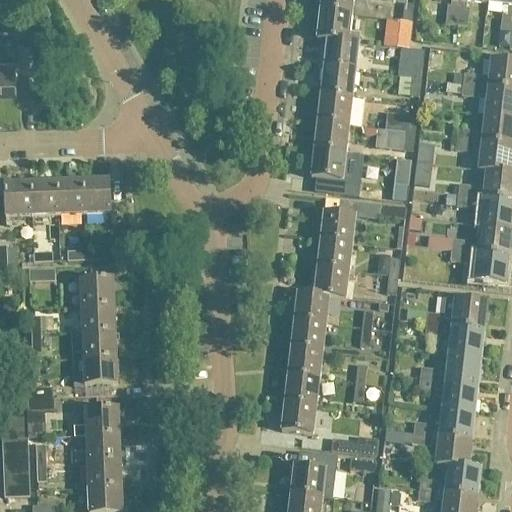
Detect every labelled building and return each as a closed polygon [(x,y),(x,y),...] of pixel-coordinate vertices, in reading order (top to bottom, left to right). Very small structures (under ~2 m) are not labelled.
[(321,0),(320,15),(351,19),(353,0),(321,0)] [(445,27),(456,29),(459,0),(436,0),(452,2),(451,10),(447,10),(445,27)] [(459,0),(456,29),(467,30),(469,12),(466,12),(467,4),(487,6),(487,0),(459,0)] [(500,34),(511,35),(511,26),(511,0),(487,0),(487,6),(506,8),(505,16),(502,16),(500,34)] [(403,7),(401,25),(411,26),(413,8),(403,7)] [(320,15),(317,43),(327,44),(348,46),(359,47),(360,37),(349,36),(351,19),(320,15)] [(389,23),(386,50),(407,52),(411,26),(401,25),(389,23)] [(13,42),(0,43),(0,93),(16,93),(14,61),(13,42)] [(40,44),(18,45),(20,71),(42,70),(40,44)] [(348,46),(327,44),(324,71),(355,75),(359,47),(348,46)] [(411,81),(420,82),(422,64),(413,63),(411,81)] [(463,88),(511,94),(511,65),(492,63),(489,84),(481,83),(481,80),(464,78),(463,88)] [(324,71),(321,99),(352,102),(355,75),(324,71)] [(409,99),(418,100),(420,82),(411,81),(409,99)] [(488,99),(485,119),(511,121),(511,94),(463,88),(461,99),(479,101),(479,98),(488,99)] [(317,126),(349,130),(352,102),(321,99),(317,126)] [(405,136),(414,137),(416,119),(407,118),(405,136)] [(457,132),(456,143),(511,149),(511,121),(485,119),(483,139),(475,138),(475,134),(457,132)] [(317,126),(314,154),(346,157),(349,130),(317,126)] [(403,154),(412,155),(414,137),(405,136),(403,154)] [(511,164),(511,149),(456,143),(455,154),(472,156),(473,153),(481,154),(479,174),(487,175),(511,177),(511,164)] [(314,154),(311,182),(342,185),(340,199),(358,201),(363,159),(346,157),(314,154)] [(511,177),(487,175),(485,194),(476,193),(477,190),(459,188),(458,199),(511,205),(511,177)] [(109,184),(83,185),(84,218),(110,217),(109,184)] [(58,219),(84,218),(83,185),(57,186),(58,219)] [(57,186),(31,187),(32,220),(58,219),(57,186)] [(5,221),(32,220),(31,187),(4,188),(5,221)] [(511,205),(458,199),(456,210),(474,212),(474,209),(483,210),(480,230),(511,233),(511,205)] [(380,208),(380,209),(378,220),(404,223),(405,211),(380,208)] [(324,216),(320,244),(352,248),(355,220),(324,216)] [(453,243),(451,254),(509,261),(511,233),(480,230),(478,249),(470,248),(470,245),(453,243)] [(352,248),(320,244),(317,272),(349,275),(352,248)] [(103,253),(85,254),(85,264),(104,264),(103,253)] [(67,265),(85,264),(85,254),(67,255),(67,265)] [(509,261),(451,254),(450,265),(468,267),(468,264),(476,265),(474,285),(506,289),(509,261)] [(33,266),(52,265),(51,256),(33,256),(33,266)] [(390,262),(388,280),(397,281),(399,263),(390,262)] [(317,272),(314,299),(329,301),(329,302),(345,304),(349,275),(317,272)] [(29,286),(54,285),(54,273),(28,274),(29,286)] [(385,298),(395,299),(397,281),(388,280),(385,298)] [(80,284),(81,311),(114,310),(113,283),(80,284)] [(314,299),(297,297),(294,325),(325,329),(329,302),(329,301),(314,299)] [(427,317),(426,328),(484,335),(487,307),(455,303),(446,302),(443,319),(427,317)] [(0,323),(14,332),(24,317),(7,306),(0,316),(0,323)] [(81,311),(82,337),(115,336),(114,310),(81,311)] [(363,314),(361,332),(370,334),(373,315),(363,314)] [(31,339),(40,338),(40,320),(30,320),(31,339)] [(294,325),(291,352),(322,356),(325,329),(294,325)] [(451,339),(449,358),(481,362),(484,335),(426,328),(425,339),(442,341),(443,338),(451,339)] [(370,334),(361,332),(358,351),(368,352),(370,334)] [(82,353),(72,353),(73,363),(116,362),(115,336),(82,337),(82,353)] [(40,338),(31,339),(31,357),(41,357),(40,338)] [(322,356),(291,352),(287,380),(319,383),(322,356)] [(421,372),(420,383),(477,389),(481,362),(449,358),(447,378),(438,377),(439,374),(421,372)] [(116,362),(73,363),(74,390),(117,388),(116,362)] [(356,369),(354,387),(364,388),(366,370),(356,369)] [(287,380),(284,407),(316,411),(319,383),(287,380)] [(445,393),(442,413),(474,417),(477,389),(420,383),(418,394),(436,396),(436,392),(445,393)] [(364,388),(354,387),(352,405),(362,406),(364,388)] [(52,391),(27,392),(27,404),(53,403),(52,391)] [(53,414),(53,403),(27,404),(28,409),(28,415),(53,414)] [(316,411),(284,407),(281,435),(313,439),(316,411)] [(1,422),(26,421),(26,409),(0,410),(1,422)] [(85,430),(74,430),(74,440),(86,440),(119,439),(118,412),(85,413),(85,430)] [(474,417),(442,413),(440,433),(432,432),(432,429),(414,427),(413,438),(471,444),(474,417)] [(1,422),(1,433),(27,432),(26,421),(1,422)] [(2,444),(27,443),(27,432),(1,433),(2,444)] [(436,469),(448,470),(468,472),(468,471),(471,444),(413,438),(412,448),(430,451),(430,447),(438,448),(436,469)] [(86,440),(87,466),(120,465),(119,439),(86,440)] [(2,444),(2,456),(28,455),(27,443),(2,444)] [(331,455),(356,458),(358,446),(332,443),(331,455)] [(36,468),(45,467),(45,449),(35,449),(36,468)] [(3,467),(28,466),(28,455),(2,456),(3,467)] [(294,470),(290,498),(322,502),(331,503),(336,461),(319,458),(317,472),(298,470),(294,470)] [(360,463),(358,475),(374,477),(376,465),(360,463)] [(87,466),(88,492),(121,491),(120,465),(87,466)] [(3,467),(3,478),(29,477),(28,466),(3,467)] [(45,467),(36,468),(36,486),(46,486),(45,467)] [(419,494),(477,501),(480,473),(468,471),(468,472),(448,470),(446,489),(438,489),(438,485),(420,483),(419,494)] [(3,478),(4,490),(29,489),(29,477),(3,478)] [(4,490),(4,501),(30,500),(29,489),(4,490)] [(121,511),(121,491),(88,492),(88,511),(121,511)] [(419,494),(418,505),(435,507),(434,511),(475,511),(477,501),(419,494)] [(355,505),(371,507),(372,497),(356,496),(355,505)] [(290,498),(288,511),(320,511),(322,502),(290,498)]
